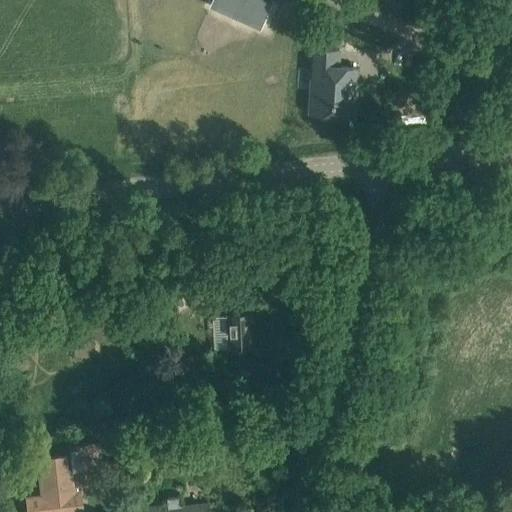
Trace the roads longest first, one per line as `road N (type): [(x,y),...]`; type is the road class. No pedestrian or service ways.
road 1 (tertiary): [(385,162),(0,205)]
road 2 (unclassified): [(300,511),(385,162)]
road 3 (tertiary): [(511,153),(385,162)]
